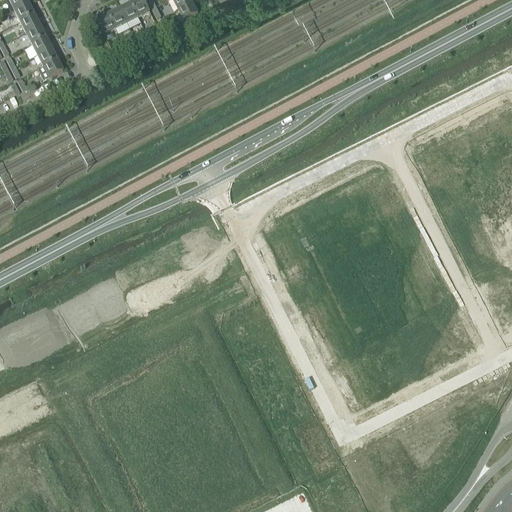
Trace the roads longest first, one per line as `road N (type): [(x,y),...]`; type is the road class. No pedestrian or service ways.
road 1 (residential): [(264,283),(340,433),(353,435),(498,363)]
road 2 (residential): [(385,141),(498,363)]
road 3 (residential): [(205,315),(300,511)]
road 4 (primary): [(213,184),(372,83)]
road 5 (primary): [(372,83),(203,163)]
road 6 (residential): [(230,218),(385,141)]
road 7 (residential): [(0,119),(81,78),(74,36),(85,0)]
road 8 (residential): [(62,390),(205,315)]
road 9 (primary): [(372,83),(511,8)]
road 10 (residential): [(385,141),(511,78)]
road 11 (residential): [(62,390),(123,511)]
road 12 (primary): [(203,163),(93,231)]
road 13 (primary): [(93,231),(213,184)]
